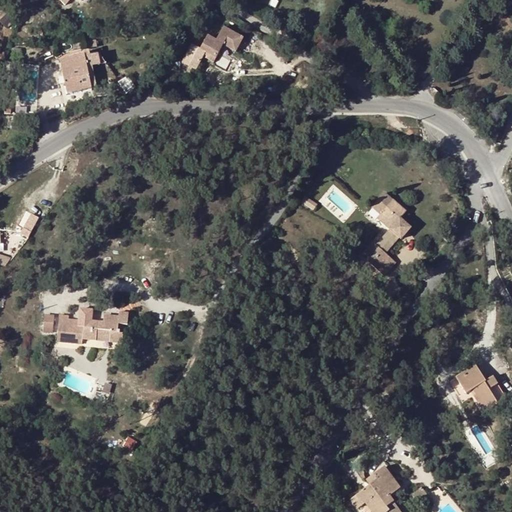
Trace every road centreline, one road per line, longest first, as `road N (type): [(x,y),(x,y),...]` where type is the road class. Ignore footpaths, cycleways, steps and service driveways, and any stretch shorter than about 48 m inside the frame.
road 1 (tertiary): [(0,179),(86,129),(161,109),(392,107)]
road 2 (residential): [(469,194),(473,221),(345,401),(285,511)]
road 3 (unclassified): [(220,0),(392,107)]
road 4 (residential): [(469,194),(511,311)]
road 5 (tertiary): [(392,107),(448,121),(488,174)]
